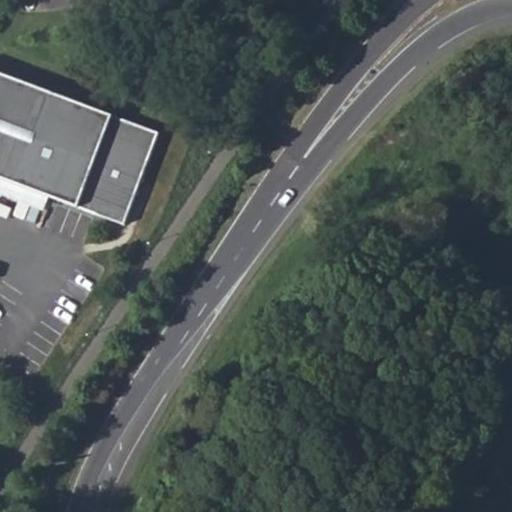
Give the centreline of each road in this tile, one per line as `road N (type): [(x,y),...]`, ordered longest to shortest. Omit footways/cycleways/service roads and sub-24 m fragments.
road 1 (trunk): [(76,511),(118,415),(293,170)]
road 2 (trunk): [(293,170),(320,157),(427,43),(465,19),(511,9)]
road 3 (trunk): [(293,170),(300,142),(417,0)]
